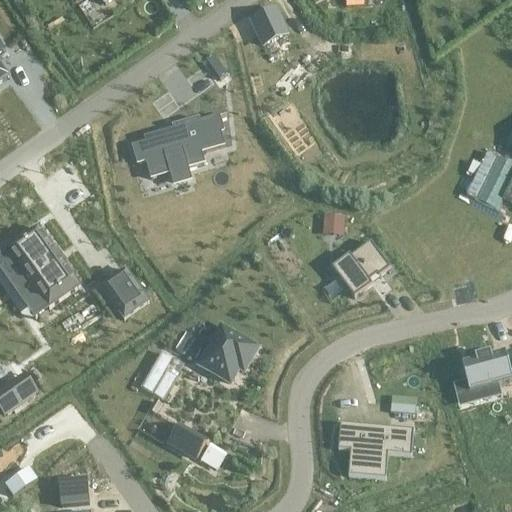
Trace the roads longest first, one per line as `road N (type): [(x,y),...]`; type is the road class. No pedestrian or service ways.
road 1 (residential): [(511,297),(348,345),(314,372),(299,408),(299,467),(280,511)]
road 2 (residential): [(236,0),(0,175)]
